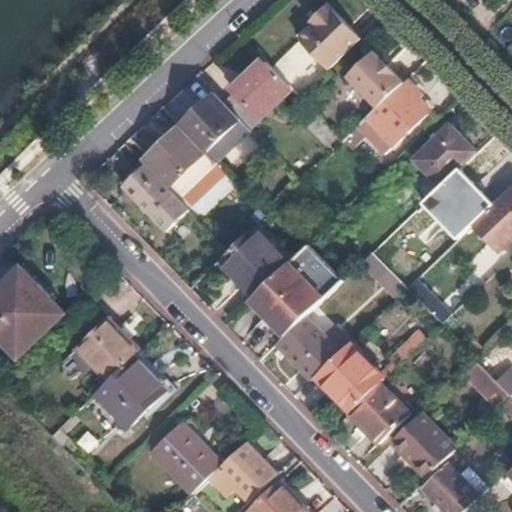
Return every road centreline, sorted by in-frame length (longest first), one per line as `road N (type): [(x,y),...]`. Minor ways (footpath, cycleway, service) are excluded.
road 1 (residential): [(57,173),(383,511)]
road 2 (residential): [(243,0),(57,173)]
road 3 (residential): [(511,107),(408,0)]
